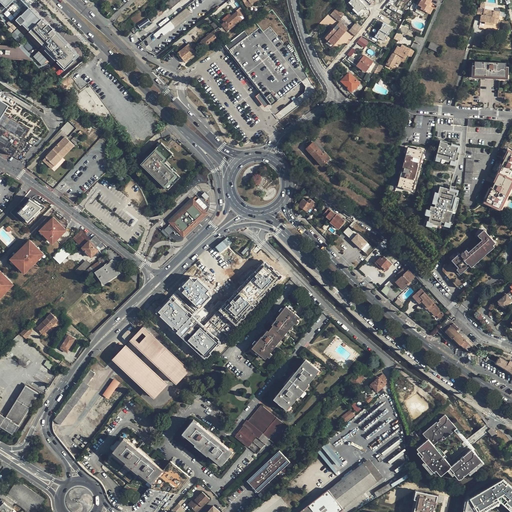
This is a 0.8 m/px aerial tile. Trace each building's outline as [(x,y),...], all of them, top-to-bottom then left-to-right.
[(22,0),(0,0),(0,9),(1,10),(5,7),(5,8),(12,2),(20,9),(23,12),(16,19),(57,61),(56,62),(64,69),(74,60),(72,59),(76,55),(25,3),(22,0)] [(181,0),(169,0),(166,3),(170,9),(181,0)] [(350,0),(347,3),(358,14),(365,6),(359,0),(350,0)] [(421,10),(425,12),(430,15),(433,9),(430,8),(428,7),(430,3),(432,0),(421,0),(418,6),(421,8),(421,10)] [(228,31),(247,15),(241,6),(236,10),(237,12),(222,25),(228,31)] [(424,15),(425,12),(421,10),(421,8),(418,6),(416,10),(424,15)] [(163,13),(159,7),(141,23),(145,28),(163,13)] [(190,14),(185,8),(170,20),(175,26),(190,14)] [(345,15),(337,8),(331,14),(339,22),(345,15)] [(486,21),(489,22),(489,21),(494,22),(495,16),(495,12),(492,12),(492,14),(491,14),(486,13),(486,15),(482,14),(481,16),(481,21),(482,21),(482,20),(486,21)] [(340,21),(337,25),(345,32),(348,29),(340,21)] [(251,33),(248,35),(229,50),(272,105),(290,90),(296,86),(298,90),(300,88),(302,87),(302,85),(302,83),(301,81),(255,22),(248,28),(251,33)] [(356,22),(355,24),(349,30),(355,35),(362,27),(356,22)] [(375,36),(383,41),(392,28),(383,22),(375,36)] [(345,32),(337,25),(326,38),(329,41),(334,45),(345,32)] [(218,35),(220,37),(224,34),(218,27),(199,43),(203,47),(208,44),(213,39),(218,35)] [(17,29),(11,35),(18,42),(24,36),(17,29)] [(371,38),(373,35),(366,30),(364,33),(371,38)] [(396,32),(394,38),(400,41),(403,35),(396,32)] [(357,44),(365,48),(368,41),(360,37),(357,44)] [(432,41),(430,44),(442,50),(443,47),(432,41)] [(190,44),(178,54),(186,62),(197,53),(191,46),(190,44)] [(194,44),(191,46),(197,53),(198,55),(201,52),(197,46),(196,46),(194,44)] [(441,53),(442,50),(430,44),(429,47),(441,53)] [(391,70),(393,68),(396,62),(400,64),(402,60),(403,57),(406,58),(408,54),(412,56),(415,51),(403,45),(401,48),(397,46),(393,54),(392,54),(385,67),(391,70)] [(33,57),(42,66),(48,60),(38,51),(33,57)] [(364,55),(363,57),(360,61),(358,60),(350,56),(348,59),(366,72),(374,62),(364,55)] [(498,97),(505,97),(507,63),(475,62),(474,96),(480,96),(481,80),(499,80),(498,97)] [(341,81),(344,84),(349,89),(349,90),(351,92),(352,92),(355,89),(356,89),(358,87),(357,86),(360,83),(349,73),(341,81)] [(344,84),(340,88),(347,96),(351,92),(349,90),(349,89),(344,84)] [(275,113),(279,119),(316,94),(312,88),(275,113)] [(0,148),(12,156),(29,129),(3,113),(8,105),(0,99),(0,148)] [(73,141),(77,145),(83,139),(79,135),(73,141)] [(46,158),(55,167),(70,151),(74,146),(65,137),(55,148),(57,150),(54,153),(52,151),(46,158)] [(321,151),(324,149),(316,140),(313,143),(321,151)] [(448,142),(440,140),(437,156),(455,160),(457,151),(458,146),(448,143),(448,142)] [(173,154),(161,143),(142,163),(168,190),(180,177),(165,162),(173,154)] [(323,153),(321,151),(313,143),(306,149),(322,166),(330,158),(324,152),(323,153)] [(423,151),(408,148),(403,168),(399,186),(413,190),(415,179),(416,180),(420,163),(423,151)] [(511,178),(511,152),(508,151),(501,167),(502,167),(486,201),(499,208),(511,181),(511,179),(511,180),(511,178)] [(52,169),(55,167),(46,158),(43,160),(52,169)] [(474,159),(467,158),(465,183),(472,184),(474,159)] [(440,185),(435,205),(431,205),(428,215),(430,216),(428,221),(441,224),(441,220),(449,222),(458,190),(440,185)] [(303,199),(299,205),(308,211),(310,208),(313,210),(317,204),(310,198),(307,202),(303,199)] [(20,213),(30,221),(41,208),(31,200),(20,213)] [(205,212),(193,200),(169,224),(170,225),(168,226),(175,233),(174,234),(176,235),(177,234),(179,236),(180,235),(181,236),(205,212)] [(335,215),(328,208),(323,213),(331,220),(330,221),(338,228),(345,221),(336,214),(335,215)] [(61,225),(62,224),(54,216),(50,220),(51,221),(49,223),(48,222),(41,229),(44,232),(44,233),(49,237),(50,236),(55,241),(66,230),(61,225)] [(343,232),(352,240),(356,235),(357,234),(349,226),(343,232)] [(79,245),(81,247),(90,238),(81,230),(73,238),(77,242),(79,245)] [(482,240),(469,251),(466,253),(465,251),(464,251),(463,252),(462,252),(461,253),(461,254),(460,253),(452,260),(459,267),(457,269),(461,273),(470,265),(472,266),(495,247),(493,245),(496,243),(484,230),(478,235),(480,238),(481,237),(482,240)] [(357,237),(356,235),(352,240),(351,241),(356,246),(357,245),(362,249),(364,247),(364,246),(367,242),(360,235),(357,237)] [(91,239),(90,240),(97,247),(102,242),(95,236),(91,239)] [(227,237),(215,247),(220,253),(232,243),(227,237)] [(91,239),(90,238),(81,247),(82,248),(90,240),(91,239)] [(43,255),(41,253),(43,251),(31,239),(30,240),(27,243),(27,242),(17,252),(17,253),(12,258),(13,259),(16,262),(21,267),(24,270),(25,271),(30,265),(33,263),(34,264),(43,255)] [(91,257),(99,250),(97,247),(90,240),(82,248),(90,256),(91,257)] [(70,252),(65,246),(55,255),(56,255),(54,258),(59,262),(70,252)] [(102,253),(99,250),(91,257),(94,261),(102,253)] [(92,266),(96,272),(112,261),(104,254),(98,259),(99,261),(92,266)] [(90,256),(75,270),(79,275),(94,261),(91,257),(90,256)] [(389,268),(390,267),(392,264),(384,256),(382,258),(381,257),(375,262),(381,267),(382,266),(387,271),(389,269),(389,268)] [(112,261),(96,272),(103,282),(118,272),(113,266),(114,265),(112,261)] [(448,266),(443,271),(458,288),(464,283),(448,266)] [(9,282),(11,280),(0,268),(0,293),(7,287),(6,285),(9,282)] [(411,281),(415,277),(409,270),(406,272),(403,269),(395,277),(398,280),(399,281),(402,279),(407,284),(411,281)] [(196,274),(196,279),(223,304),(225,306),(230,310),(260,277),(260,272),(196,274)] [(402,289),(405,287),(399,281),(398,280),(395,282),(402,289)] [(511,285),(511,287),(511,288),(511,289),(498,300),(503,307),(511,300),(511,285)] [(182,286),(168,300),(210,340),(224,325),(215,317),(213,315),(182,286)] [(385,294),(389,289),(385,286),(381,291),(385,294)] [(414,295),(420,301),(428,297),(421,289),(414,295)] [(432,311),(436,316),(441,311),(428,297),(420,301),(421,303),(426,309),(427,308),(430,312),(432,311)] [(402,309),(404,306),(402,304),(403,304),(398,299),(395,303),(402,309)] [(223,304),(213,315),(215,317),(225,306),(223,304)] [(288,327),(290,329),(294,323),(297,320),(300,317),(286,306),(284,309),(281,312),(277,318),(272,325),(273,326),(269,331),(268,330),(262,336),(257,342),(255,345),(252,348),(256,352),(258,353),(259,354),(261,355),(266,359),(268,356),(271,353),(275,347),(273,346),(278,340),(280,341),(285,335),(283,333),(288,327)] [(51,311),(46,315),(47,317),(36,326),(40,331),(47,326),(48,327),(58,319),(51,311)] [(461,345),(464,348),(468,343),(465,340),(451,325),(454,323),(450,319),(441,328),(452,339),(453,339),(460,346),(461,345)] [(31,332),(26,327),(20,333),(26,338),(31,332)] [(131,340),(137,345),(150,332),(144,327),(131,340)] [(150,332),(137,345),(170,376),(183,363),(150,332)] [(65,340),(61,347),(67,350),(74,339),(69,335),(65,340)] [(65,340),(61,338),(57,345),(61,347),(65,340)] [(475,346),(472,342),(469,344),(468,343),(464,348),(465,349),(466,348),(469,352),(475,346)] [(114,359),(118,363),(131,351),(126,346),(114,359)] [(131,351),(118,363),(152,395),(158,390),(163,384),(165,382),(131,351)] [(511,361),(510,360),(509,363),(500,357),(496,363),(511,373),(511,361)] [(309,384),(316,374),(315,373),(318,369),(308,361),(305,364),(303,363),(288,382),(277,395),(278,397),(276,400),(286,409),(289,405),(290,406),(298,396),(299,397),(305,390),(309,385),(309,384)] [(364,371),(370,365),(366,361),(360,367),(364,371)] [(190,369),(183,363),(170,376),(177,383),(190,369)] [(95,374),(90,370),(82,381),(83,381),(54,420),(60,425),(90,386),(87,384),(90,381),(91,381),(93,378),(92,378),(95,374)] [(350,379),(356,386),(364,378),(358,372),(357,373),(356,371),(350,377),(351,379),(350,379)] [(387,383),(387,381),(386,377),(383,374),(379,377),(375,381),(371,384),(377,391),(387,383)] [(115,378),(103,394),(109,398),(120,382),(115,378)] [(0,427),(15,435),(38,392),(24,385),(6,418),(0,414),(0,427)] [(414,390),(405,399),(410,404),(419,395),(414,390)] [(419,395),(410,404),(413,407),(414,407),(421,414),(425,410),(427,412),(432,407),(429,403),(428,404),(426,402),(419,395)] [(352,405),(356,412),(361,409),(356,402),(352,405)] [(418,417),(421,414),(414,407),(413,407),(410,404),(408,406),(411,409),(418,417)] [(261,405),(257,411),(272,423),(276,418),(261,405)] [(350,410),(341,417),(346,422),(355,415),(350,410)] [(257,411),(252,416),(267,428),(272,423),(257,411)] [(429,436),(428,437),(428,438),(429,439),(434,445),(439,441),(456,426),(445,414),(425,432),(429,436)] [(252,416),(248,421),(263,433),(267,428),(252,416)] [(283,423),(276,418),(272,423),(267,428),(263,433),(259,438),(265,444),(283,423)] [(228,451),(229,449),(197,422),(196,424),(192,421),(184,432),(187,435),(186,436),(196,444),(195,445),(207,455),(208,454),(218,462),(219,461),(223,464),(231,453),(228,451)] [(248,421),(244,426),(256,436),(257,437),(259,438),(263,433),(248,421)] [(251,441),(256,436),(244,426),(235,437),(248,447),(252,442),(251,441)] [(457,428),(456,426),(439,441),(440,443),(457,428)] [(387,457),(391,463),(406,453),(399,444),(403,441),(397,433),(386,441),(388,444),(383,448),(385,450),(377,455),(381,460),(387,457)] [(429,439),(428,438),(417,448),(419,451),(423,456),(422,457),(427,463),(434,472),(436,470),(441,476),(450,468),(450,467),(448,465),(450,463),(447,460),(445,462),(442,458),(442,457),(441,453),(436,448),(434,445),(429,439)] [(113,452),(104,462),(131,484),(149,488),(162,471),(158,469),(160,467),(128,441),(126,443),(123,440),(116,449),(113,452)] [(327,443),(317,452),(334,472),(344,464),(327,443)] [(442,457),(442,458),(446,455),(438,446),(436,448),(441,453),(442,457)] [(450,467),(450,468),(454,472),(453,473),(460,480),(471,471),(482,461),(472,449),(452,466),(450,467)] [(247,481),(252,486),(284,456),(279,451),(247,481)] [(290,462),(284,456),(252,486),(258,492),(290,462)] [(367,460),(363,463),(378,481),(381,479),(367,460)] [(190,477),(171,461),(166,467),(163,470),(162,471),(149,488),(176,494),(190,477)] [(484,463),(482,461),(471,471),(472,473),(484,463)] [(338,511),(378,481),(363,463),(300,511),(338,511)] [(432,473),(434,472),(427,463),(425,465),(432,473)] [(463,511),(504,511),(506,511),(507,511),(511,511),(511,486),(503,479),(466,501),(463,511)] [(45,499),(17,481),(7,495),(31,511),(35,511),(37,511),(38,511),(43,511),(46,508),(41,505),(45,499)] [(377,496),(393,487),(390,482),(375,492),(377,496)] [(204,495),(199,500),(204,505),(209,500),(204,495)] [(391,502),(385,501),(383,511),(438,511),(439,509),(437,509),(438,508),(439,507),(439,506),(438,505),(437,504),(436,504),(435,505),(430,504),(429,507),(425,506),(426,502),(400,496),(400,498),(395,497),(395,496),(394,495),(393,495),(392,496),(391,497),(391,498),(392,499),(392,501),(391,502)] [(9,511),(11,510),(14,507),(6,501),(5,502),(2,500),(0,501),(0,511),(9,511)] [(198,500),(190,508),(193,511),(197,511),(204,505),(199,500),(198,500)]
